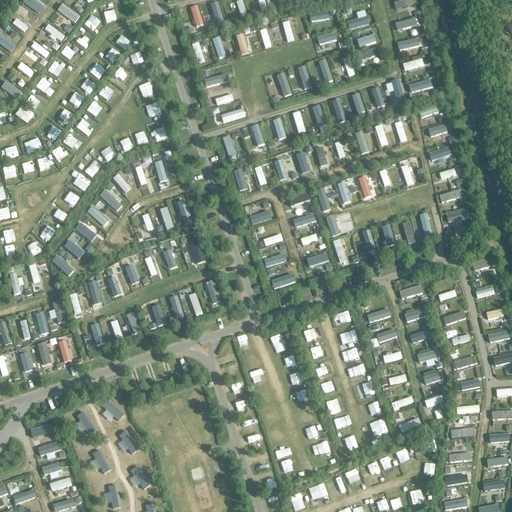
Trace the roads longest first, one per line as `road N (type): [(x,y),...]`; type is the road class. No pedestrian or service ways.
road 1 (track): [(440,261),(419,149),(274,193),(295,258)]
road 2 (track): [(0,140),(34,128),(112,28),(202,0)]
road 3 (track): [(173,64),(138,80),(59,179),(13,193),(22,217),(38,218)]
road 4 (unknown): [(394,77),(198,141)]
road 5 (track): [(212,183),(135,207),(86,268)]
road 6 (track): [(239,264),(99,316)]
